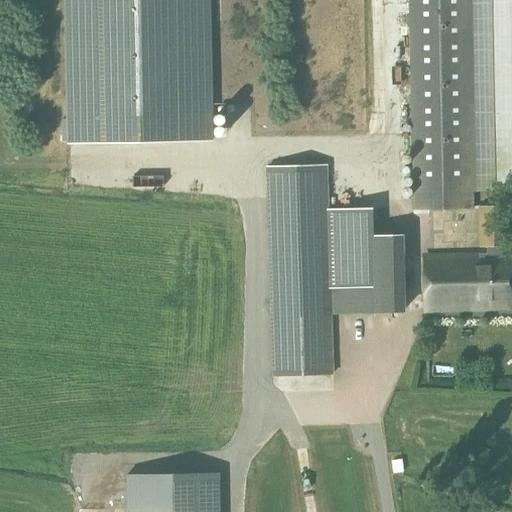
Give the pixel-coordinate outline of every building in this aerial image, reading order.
[(210,0),(65,0),(68,143),(213,140),(210,0)] [(511,191),(511,0),(407,0),(412,209),(472,208),(472,192),(511,191)] [(245,136),(243,99),(216,101),(217,137),(245,136)] [(403,312),(401,235),(372,236),(373,286),(332,287),(330,226),(328,164),(267,166),(269,238),(274,377),(334,375),(332,314),(375,313),(403,312)] [(478,206),(479,247),(488,247),(488,255),(423,257),(425,311),(511,309),(511,245),(509,246),(508,205),(478,206)] [(219,511),(219,474),(127,476),(127,509),(127,511),(219,511)]
